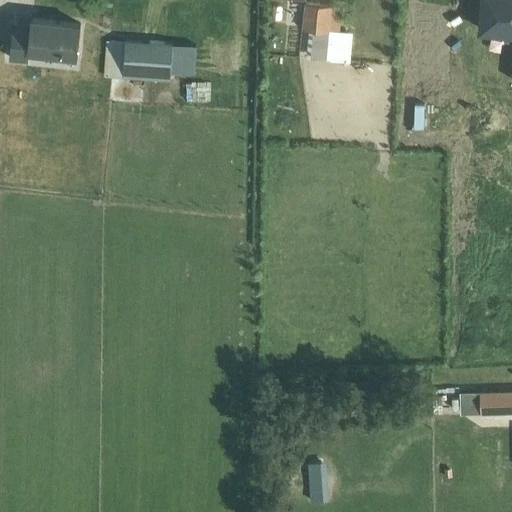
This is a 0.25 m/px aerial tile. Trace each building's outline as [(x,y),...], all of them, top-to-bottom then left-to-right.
[(511,0),(481,0),(479,28),(511,31),(511,63),(511,79),(511,78),(511,0)] [(329,26),(331,4),(306,1),(304,28),(319,29),(319,34),(328,35),(329,26)] [(12,22),(9,56),(27,58),(28,50),(77,55),(80,23),(30,18),(30,24),(12,22)] [(171,42),(111,37),(108,75),(168,80),(171,42)] [(452,69),(451,151),(511,151),(511,87),(507,88),(507,69),(452,69)] [(511,388),(480,389),(481,412),(511,411),(511,388)]
